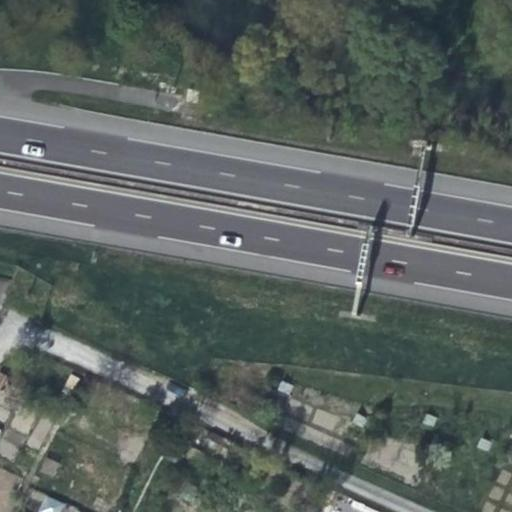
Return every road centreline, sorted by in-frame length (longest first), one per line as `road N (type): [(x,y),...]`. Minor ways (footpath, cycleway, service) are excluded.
road 1 (motorway): [(0,190),(511,280)]
road 2 (motorway): [(511,226),(0,136)]
road 3 (residential): [(419,511),(46,341),(0,344)]
road 4 (unknown): [(511,436),(297,456)]
